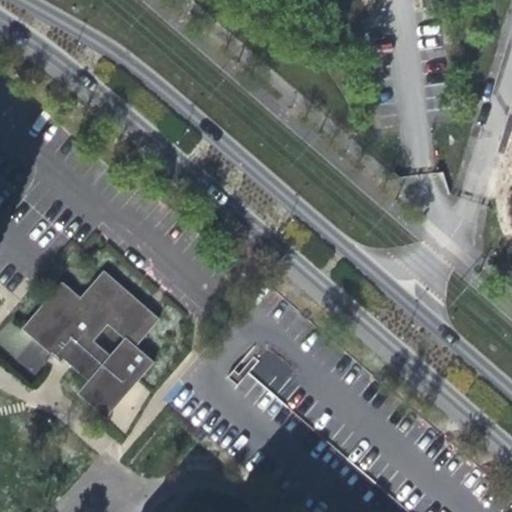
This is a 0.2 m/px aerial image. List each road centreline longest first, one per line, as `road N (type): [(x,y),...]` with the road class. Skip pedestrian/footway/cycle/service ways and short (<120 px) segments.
road 1 (secondary): [(0,17),(124,114),(511,458)]
road 2 (secondary): [(511,398),(155,84),(26,0)]
